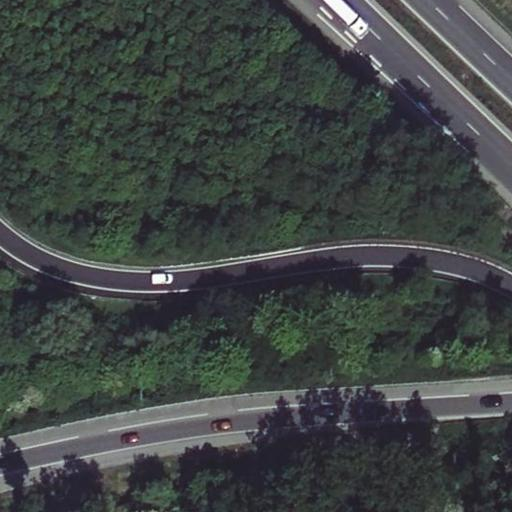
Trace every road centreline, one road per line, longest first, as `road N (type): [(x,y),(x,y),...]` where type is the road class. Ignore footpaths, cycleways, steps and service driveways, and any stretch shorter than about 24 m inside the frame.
road 1 (motorway): [(0,240),(96,283),(147,287),(387,257),(467,268),(511,287)]
road 2 (trunk): [(511,404),(211,424),(0,465)]
road 3 (motorway): [(338,0),(511,167)]
